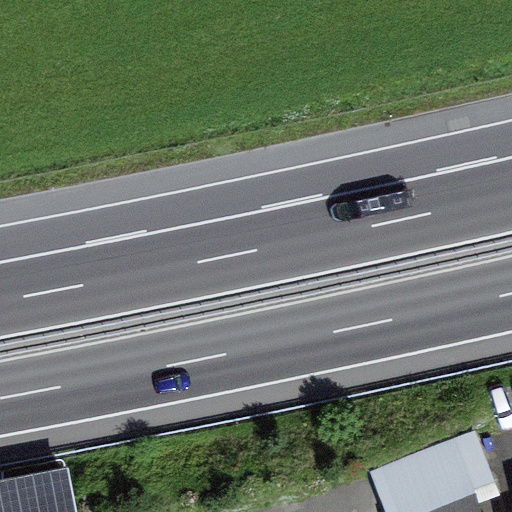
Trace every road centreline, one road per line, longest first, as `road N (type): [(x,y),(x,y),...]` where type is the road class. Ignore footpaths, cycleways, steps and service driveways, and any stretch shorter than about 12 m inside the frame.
road 1 (motorway): [(511,194),(0,301)]
road 2 (motorway): [(0,398),(511,293)]
